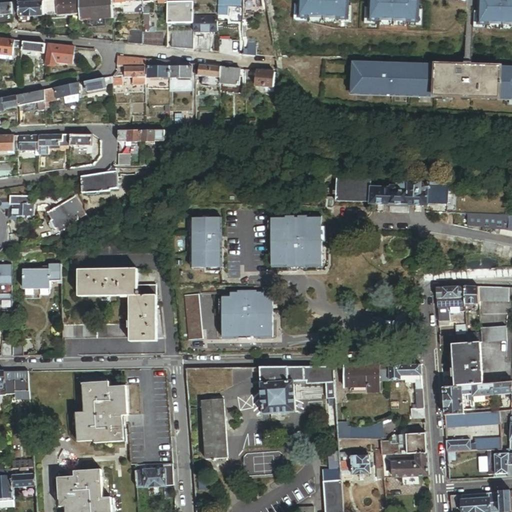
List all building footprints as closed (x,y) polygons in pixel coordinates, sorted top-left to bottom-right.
[(79,14),(78,0),(60,0),(55,1),(57,17),(79,14)] [(112,4),(112,0),(79,0),(81,23),(113,20),(112,4)] [(194,20),(194,0),(168,0),(168,4),(168,24),(194,24),(194,20)] [(242,0),(219,0),(219,15),(229,15),(229,6),(242,6),(242,0)] [(350,6),(350,0),(299,0),(299,4),(299,18),(308,19),(311,19),(337,20),(341,20),(350,20),(350,6)] [(421,9),(421,0),(370,0),(371,8),(370,21),(379,22),(383,22),(409,23),(412,23),(421,23),(421,9)] [(511,0),(481,0),(481,11),(480,25),(490,25),(493,26),(511,26),(511,0)] [(57,17),(55,1),(44,2),(45,17),(57,17)] [(44,3),(18,4),(18,15),(18,18),(44,17),(44,3)] [(299,18),(299,4),(295,4),(295,22),(308,22),(308,19),(299,18)] [(0,17),(12,16),(11,5),(0,5),(0,17)] [(354,24),(354,6),(350,6),(350,20),(341,20),(341,23),(354,24)] [(370,21),(371,8),(367,8),(366,25),(379,26),(379,22),(370,21)] [(425,27),(425,9),(421,9),(421,23),(412,23),(412,27),(425,27)] [(480,25),(481,11),(477,11),(476,29),(489,29),(490,25),(480,25)] [(219,34),(219,20),(194,20),(194,24),(194,34),(219,34)] [(113,42),(113,25),(95,24),(95,40),(113,42)] [(130,44),(143,45),(143,31),(143,30),(131,30),(130,44)] [(172,48),(194,50),(194,37),(194,35),(172,35),(172,48)] [(194,37),(194,50),(211,52),(212,39),(194,37)] [(219,39),(219,53),(229,54),(229,39),(219,39)] [(13,50),(14,43),(14,42),(0,40),(0,58),(13,60),(13,50)] [(44,45),(23,43),(23,52),(44,54),(44,45)] [(258,46),(245,45),(244,55),(257,57),(258,46)] [(75,48),(49,46),(47,66),(57,67),(57,64),(73,65),(75,48)] [(146,69),(146,60),(135,59),(135,62),(134,65),(138,66),(138,69),(146,69)] [(171,68),(171,63),(146,60),(146,69),(146,79),(146,80),(149,80),(149,69),(149,62),(166,63),(166,65),(163,65),(163,68),(171,68)] [(466,66),(351,61),(349,93),(511,100),(511,68),(471,66),(466,66)] [(221,78),(221,67),(202,66),(202,77),(204,77),(220,78),(221,78)] [(189,67),(171,68),(171,79),(194,79),(193,67),(189,67)] [(240,70),(221,67),(221,78),(221,83),(238,85),(240,70)] [(149,69),(149,80),(171,79),(171,68),(163,68),(149,69)] [(146,79),(146,69),(138,69),(125,69),(125,79),(133,79),(146,79)] [(274,88),(275,73),(257,71),(255,86),(274,88)] [(219,87),(220,78),(204,77),(203,85),(219,87)] [(106,86),(105,79),(85,83),(87,93),(107,89),(106,86)] [(113,84),(113,88),(121,88),(121,79),(113,79),(113,84)] [(79,96),(79,85),(56,89),(58,100),(63,99),(78,96),(79,96)] [(58,100),(56,89),(45,91),(46,101),(46,103),(50,102),(51,102),(51,101),(58,100)] [(46,101),(45,91),(37,92),(38,103),(40,102),(45,102),(46,101)] [(38,103),(37,92),(17,96),(20,107),(38,103)] [(20,107),(17,96),(0,99),(0,112),(2,112),(1,110),(20,107)] [(78,102),(78,96),(63,99),(64,105),(78,102)] [(47,126),(46,118),(23,118),(23,127),(47,126)] [(12,127),(11,119),(3,119),(3,127),(12,127)] [(165,143),(165,131),(142,132),(142,144),(165,143)] [(142,132),(119,132),(119,144),(128,144),(133,144),(142,144),(142,132)] [(40,148),(40,136),(21,137),(21,138),(22,148),(22,152),(40,152),(40,148)] [(63,136),(40,136),(40,148),(41,148),(50,148),(63,147),(63,136)] [(71,136),(63,136),(63,147),(71,147),(71,136)] [(92,137),(71,136),(71,147),(92,147),(92,137)] [(15,153),(15,137),(0,137),(0,152),(9,153),(15,153)] [(50,148),(41,148),(41,159),(51,159),(50,148)] [(119,153),(119,164),(131,164),(131,153),(119,153)] [(54,172),(66,170),(66,156),(57,156),(54,158),(54,172)] [(35,175),(35,161),(19,161),(19,177),(35,175)] [(0,180),(14,178),(14,164),(0,164),(0,180)] [(370,203),(371,187),(371,172),(337,171),(336,191),(332,191),(332,194),(337,194),(336,201),(370,203)] [(109,174),(111,190),(119,189),(118,173),(116,173),(109,174)] [(109,174),(106,174),(83,178),(84,193),(111,191),(111,190),(109,174)] [(390,188),(371,187),(370,203),(370,204),(389,205),(409,206),(427,206),(427,204),(446,204),(447,204),(447,203),(448,190),(447,188),(430,188),(428,187),(427,188),(427,190),(397,188),(396,186),(392,186),(391,187),(390,188)] [(86,214),(86,212),(76,197),(49,214),(54,222),(53,222),(58,231),(60,230),(62,235),(74,227),(73,226),(81,222),(79,218),(86,214)] [(15,206),(32,206),(32,198),(11,198),(11,201),(11,209),(9,209),(9,211),(9,221),(18,221),(18,217),(15,217),(15,206)] [(11,209),(11,201),(0,201),(0,210),(0,211),(9,211),(9,209),(11,209)] [(36,217),(36,206),(32,206),(15,206),(15,217),(18,217),(27,217),(34,217),(36,217)] [(281,215),(273,215),(273,237),(274,237),(274,246),(273,246),(273,265),(289,265),(306,265),(321,265),(321,240),(321,229),(321,215),(311,215),(309,213),(307,215),(294,215),(292,213),(289,215),(286,215),(283,213),(281,215)] [(481,225),(481,214),(468,214),(467,224),(481,225)] [(511,215),(481,214),(481,225),(483,228),(511,228),(511,215)] [(221,220),(193,220),(193,265),(212,265),(220,265),(221,265),(221,220)] [(57,232),(58,231),(53,222),(51,223),(50,225),(50,228),(50,230),(51,231),(53,232),(55,232),(57,232)] [(160,239),(79,241),(80,255),(161,253),(160,239)] [(63,282),(63,265),(53,265),(51,267),(51,270),(44,270),(24,271),(25,291),(40,291),(50,290),(51,290),(51,283),(63,282)] [(0,276),(13,275),(12,266),(0,268),(0,276)] [(130,296),(130,325),(130,339),(131,341),(157,340),(156,286),(129,286),(129,269),(77,270),(78,297),(130,296)] [(0,286),(10,286),(13,286),(13,275),(0,276),(0,286)] [(10,291),(10,286),(0,286),(0,295),(8,295),(13,295),(13,292),(10,291)] [(465,287),(437,287),(438,305),(467,306),(466,303),(465,287)] [(465,287),(466,303),(480,303),(480,300),(479,287),(465,287)] [(511,288),(479,287),(480,300),(509,301),(511,288)] [(231,295),(223,295),(223,298),(223,322),(223,337),(239,337),(239,334),(256,334),(256,337),(273,337),(273,295),(264,295),(264,291),(231,291),(231,295)] [(198,293),(185,294),(190,339),(202,338),(198,293)] [(416,307),(416,299),(403,300),(404,308),(416,307)] [(64,326),(64,340),(130,339),(130,325),(64,326)] [(505,326),(482,326),(482,336),(482,342),(504,342),(505,326)] [(469,343),(468,336),(468,335),(440,336),(441,345),(454,344),(469,343)] [(482,342),(469,343),(454,344),(456,386),(474,385),(485,384),(482,342)] [(14,357),(13,343),(5,343),(5,357),(14,357)] [(15,358),(24,357),(24,343),(14,343),(15,358)] [(390,380),(390,365),(345,366),(346,387),(355,387),(368,386),(368,392),(381,391),(380,381),(390,380)] [(422,365),(390,365),(390,380),(402,380),(402,376),(423,376),(422,365)] [(335,381),(334,366),(304,367),(305,381),(305,383),(326,382),(335,381)] [(273,367),(260,367),(263,415),(296,412),(294,383),(294,382),(293,367),(287,367),(288,378),(273,379),(273,367)] [(288,378),(287,367),(273,367),(273,379),(288,378)] [(304,367),(293,367),(294,382),(305,381),(304,367)] [(30,395),(29,372),(6,372),(7,396),(16,396),(16,395),(30,395)] [(426,419),(423,380),(410,380),(410,383),(415,383),(416,388),(415,388),(416,409),(412,409),(412,420),(426,419)] [(335,381),(326,382),(327,400),(328,400),(337,399),(335,381)] [(511,382),(493,384),(494,395),(511,394),(511,382)] [(125,409),(129,409),(127,387),(111,388),(111,383),(89,384),(89,390),(85,390),(86,412),(82,412),(82,419),(78,420),(80,442),(96,441),(96,444),(118,442),(118,439),(125,438),(124,424),(124,422),(121,422),(120,417),(123,416),(125,416),(125,409)] [(494,395),(493,384),(485,384),(474,385),(475,395),(475,397),(486,396),(494,395)] [(475,395),(474,385),(456,386),(444,388),(445,412),(465,410),(464,396),(469,396),(475,395)] [(228,398),(203,399),(207,460),(232,458),(228,398)] [(338,423),(337,399),(328,400),(330,427),(339,426),(338,423)] [(511,421),(511,418),(511,416),(511,410),(508,411),(501,412),(501,422),(511,421)] [(501,411),(446,415),(446,421),(447,421),(454,420),(455,427),(501,424),(501,422),(501,412),(501,411)] [(340,439),(374,439),(373,424),(338,423),(339,426),(339,428),(340,439)] [(340,450),(340,439),(339,428),(330,429),(331,450),(340,450)] [(428,453),(427,434),(408,435),(408,443),(400,443),(397,444),(398,454),(418,453),(428,453)] [(400,437),(400,443),(408,443),(408,435),(402,435),(402,437),(400,437)] [(496,450),(502,450),(502,438),(476,439),(476,446),(476,451),(496,450)] [(461,440),(462,451),(471,451),(471,447),(471,439),(461,440)] [(448,452),(462,451),(461,440),(447,440),(448,452)] [(383,455),(389,454),(392,454),(392,444),(392,441),(382,442),(383,455)] [(330,467),(341,466),(341,456),(340,450),(331,450),(329,451),(330,467)] [(430,476),(428,453),(418,453),(418,458),(418,459),(418,462),(419,477),(430,476)] [(371,455),(370,455),(352,456),(352,467),(353,474),(372,473),(371,455)] [(384,468),(383,455),(376,455),(377,468),(384,468)] [(509,474),(510,455),(496,455),(497,475),(509,474)] [(341,466),(342,467),(352,467),(352,456),(341,456),(341,466)] [(419,477),(418,462),(390,463),(390,467),(384,468),(385,479),(419,477)] [(175,493),(173,464),(164,464),(164,469),(165,469),(167,486),(166,486),(166,493),(171,493),(174,493),(175,493)] [(344,511),(342,475),(342,467),(326,468),(329,511),(344,511)] [(145,487),(166,486),(167,486),(165,469),(164,469),(144,471),(145,487)] [(99,478),(98,471),(82,472),(82,477),(76,477),(59,478),(60,500),(64,500),(65,507),(66,507),(66,511),(113,511),(113,506),(109,506),(109,499),(104,500),(103,478),(99,478)] [(137,471),(138,488),(145,487),(144,471),(137,471)] [(0,498),(15,498),(14,490),(13,478),(13,477),(0,477),(0,498)] [(37,488),(36,477),(21,478),(13,478),(14,490),(15,490),(37,488)] [(511,496),(511,491),(500,492),(501,503),(501,506),(501,509),(501,511),(510,511),(511,511),(511,496)] [(501,503),(500,492),(490,493),(491,498),(491,504),(501,503)] [(464,506),(464,500),(463,497),(461,497),(460,497),(460,496),(452,496),(453,507),(464,506)] [(491,511),(491,504),(491,498),(482,499),(474,499),(464,500),(464,506),(464,511),(491,511)]
